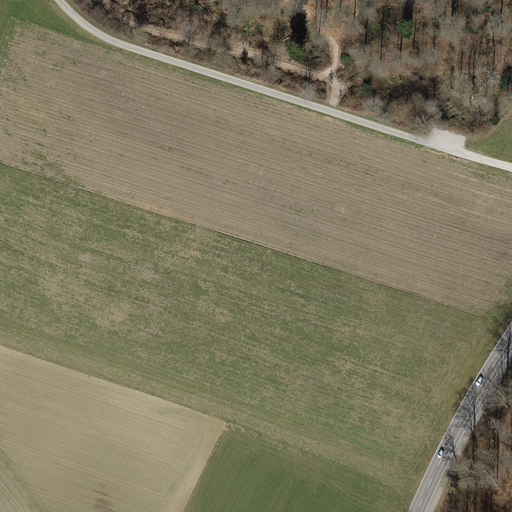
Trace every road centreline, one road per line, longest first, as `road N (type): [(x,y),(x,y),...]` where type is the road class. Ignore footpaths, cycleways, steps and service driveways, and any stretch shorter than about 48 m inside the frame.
road 1 (track): [(61,0),(107,36),(168,59),(511,168)]
road 2 (secondary): [(511,336),(417,511)]
